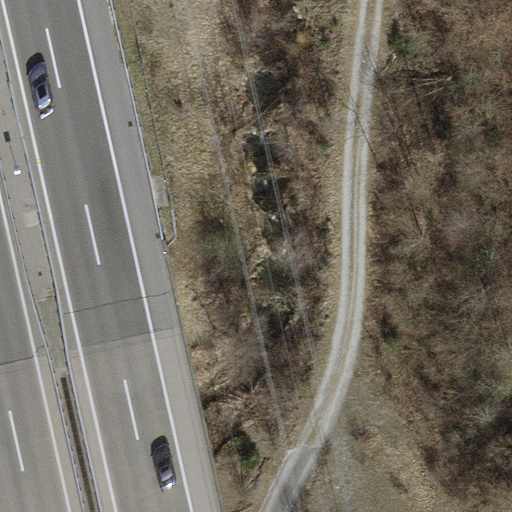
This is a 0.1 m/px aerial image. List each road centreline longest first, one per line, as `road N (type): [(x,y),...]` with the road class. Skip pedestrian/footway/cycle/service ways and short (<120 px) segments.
road 1 (track): [(375,0),(345,348),(278,511)]
road 2 (motorway): [(154,511),(43,0)]
road 3 (motorway): [(0,363),(33,511)]
